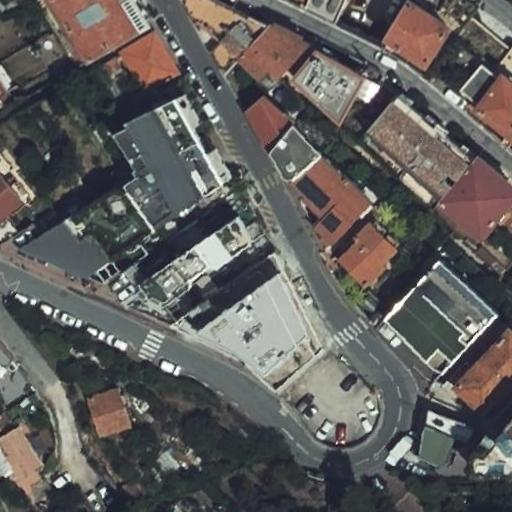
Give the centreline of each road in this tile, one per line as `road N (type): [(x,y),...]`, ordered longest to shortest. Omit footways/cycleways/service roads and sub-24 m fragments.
road 1 (residential): [(0,272),(252,394),(305,452),(329,464),(360,462),(385,449),(398,422),(396,395),(348,331),(161,0)]
road 2 (residential): [(511,167),(372,53),(256,0)]
